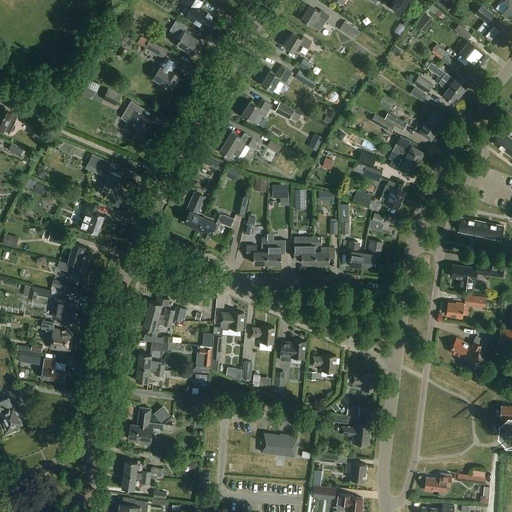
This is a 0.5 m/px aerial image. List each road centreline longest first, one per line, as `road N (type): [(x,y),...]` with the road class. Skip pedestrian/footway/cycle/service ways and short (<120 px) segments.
road 1 (residential): [(141,227),(272,0)]
road 2 (residential): [(396,504),(415,457),(441,249)]
road 3 (residential): [(395,364),(237,283)]
road 4 (residential): [(404,292),(237,283)]
road 5 (residential): [(96,425),(126,272)]
road 6 (residential): [(386,506),(382,473),(395,364)]
road 7 (residential): [(441,249),(470,179),(489,155),(462,131)]
road 8 (residential): [(413,245),(462,131)]
